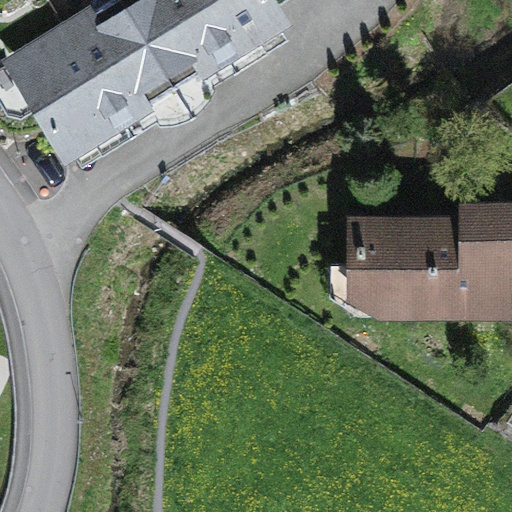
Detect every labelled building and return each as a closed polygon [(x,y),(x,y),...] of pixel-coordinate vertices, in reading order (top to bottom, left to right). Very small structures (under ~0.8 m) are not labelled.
[(174,87),(120,0),(113,0),(67,29),(123,119),(174,87)] [(226,55),(192,0),(120,0),(174,87),(226,55)] [(192,0),(226,55),(278,23),(264,2),(266,0),(192,0)] [(123,119),(67,29),(15,60),(29,82),(23,86),(52,133),(58,129),(71,151),(123,119)] [(435,227),(333,226),(333,305),(365,330),(501,331),(502,301),(511,301),(511,206),(436,205),(435,227)]
